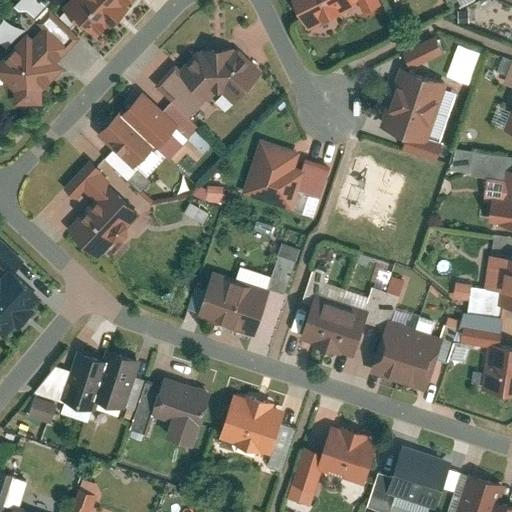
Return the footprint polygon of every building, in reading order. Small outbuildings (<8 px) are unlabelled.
[(11,0),(10,1),(28,18),(40,5),(35,0),(11,0)] [(64,0),(61,4),(98,39),(135,0),(64,0)] [(352,0),(295,0),(310,28),(355,5),(352,0)] [(381,0),(358,0),(364,10),(382,1),(381,0)] [(16,104),(44,102),(43,88),(63,67),(55,59),(77,37),(49,10),(39,20),(42,26),(34,34),(28,29),(0,58),(0,75),(14,89),(16,104)] [(436,36),(407,51),(415,66),(444,51),(436,36)] [(198,46),(188,57),(217,83),(236,99),(262,69),(232,44),(198,46)] [(188,57),(162,85),(190,111),(217,83),(188,57)] [(446,79),(401,65),(382,121),(409,130),(427,136),(446,79)] [(142,87),(120,110),(154,141),(175,119),(164,108),(142,87)] [(189,132),(197,123),(172,100),(164,108),(175,119),(189,132)] [(154,141),(120,110),(101,130),(134,162),(154,141)] [(403,146),(436,157),(442,141),(427,136),(409,130),(403,146)] [(301,148),(262,136),(245,188),(291,203),(297,185),(302,168),(295,165),(301,148)] [(86,188),(97,199),(112,183),(104,175),(108,171),(93,157),(67,185),(79,196),(86,188)] [(321,193),(330,165),(306,157),(302,168),(297,185),(321,193)] [(511,168),(508,168),(505,198),(493,196),(490,218),(511,221),(511,168)] [(97,199),(72,226),(100,252),(141,210),(112,183),(97,199)] [(298,257),(280,251),(269,284),(287,290),(298,257)] [(511,255),(491,252),(486,285),(508,288),(511,257),(511,255)] [(0,279),(0,323),(10,331),(42,300),(10,269),(0,279)] [(269,289),(213,271),(199,312),(255,330),(269,289)] [(458,282),(457,295),(472,297),(474,284),(458,282)] [(486,285),(474,284),(472,297),(470,312),(504,316),(506,301),(508,288),(486,285)] [(316,294),(303,332),(355,350),(368,312),(316,294)] [(470,312),(465,311),(462,338),(492,342),(501,343),(504,316),(470,312)] [(388,319),(373,364),(428,383),(443,337),(388,319)] [(511,344),(501,343),(492,342),(486,388),(511,391),(511,344)] [(100,395),(126,404),(144,354),(118,345),(113,358),(100,395)] [(100,395),(113,358),(79,347),(72,368),(63,394),(97,406),(100,395)] [(48,389),(63,394),(72,368),(57,363),(48,389)] [(151,407),(201,424),(213,388),(163,371),(151,407)] [(224,435),(272,452),(287,407),(239,391),(224,435)] [(49,420),(53,400),(28,395),(25,416),(49,420)] [(365,479),(378,436),(334,422),(326,449),(321,466),(327,468),(365,479)] [(439,505),(454,458),(404,442),(388,488),(439,505)] [(321,466),(326,449),(306,443),(290,496),(316,504),(327,468),(321,466)] [(456,511),(489,511),(495,494),(505,498),(510,483),(470,470),(456,511)] [(511,511),(511,500),(505,498),(495,494),(489,511),(511,511)] [(11,511),(51,511),(16,500),(11,511)]
